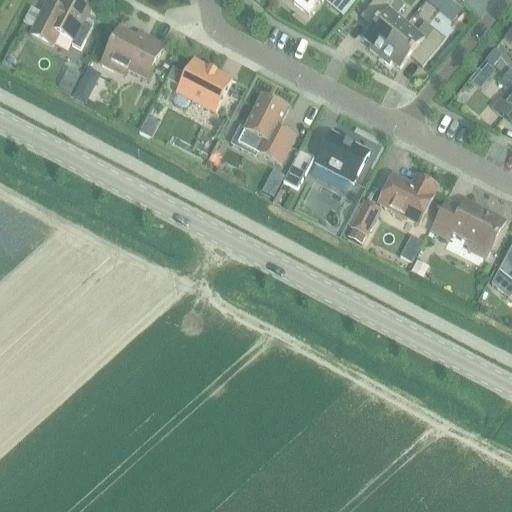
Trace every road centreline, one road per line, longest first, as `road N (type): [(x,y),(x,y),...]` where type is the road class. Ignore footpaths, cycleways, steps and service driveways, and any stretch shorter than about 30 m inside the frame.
road 1 (tertiary): [(511,388),(0,120)]
road 2 (residential): [(206,0),(221,34),(403,127)]
road 3 (residential): [(403,127),(506,0)]
road 4 (residential): [(403,127),(511,184)]
